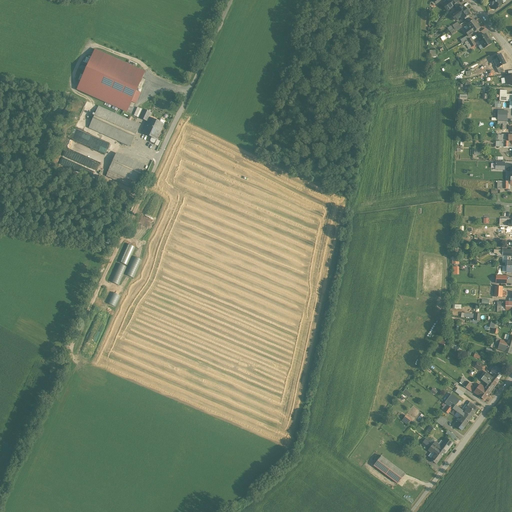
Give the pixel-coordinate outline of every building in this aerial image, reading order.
[(457,1),(456,0),(446,0),(449,3),(444,7),(447,11),(452,7),(452,6),(453,4),(457,1)] [(488,0),(490,2),(489,3),(492,6),(495,9),(501,5),(500,4),(502,2),(500,0),(488,0)] [(455,8),(451,12),(453,14),(456,12),(456,11),(459,8),(457,6),(455,8)] [(459,8),(456,11),(456,12),(453,14),(451,15),(456,21),(460,17),(462,20),(469,15),(462,6),(459,8)] [(472,21),(465,26),(468,30),(465,32),(468,36),(469,36),(471,34),(471,35),(479,30),(472,21)] [(485,34),(478,39),(483,48),(491,43),(485,34)] [(473,41),(471,38),(471,39),(467,41),(472,48),(475,45),(473,41)] [(136,91),(144,74),(94,51),(77,88),(127,111),(132,102),(136,91)] [(500,55),(500,54),(492,58),(498,68),(505,63),(503,60),(502,60),(500,55)] [(440,82),(439,74),(432,75),(433,83),(440,82)] [(511,95),(507,95),(507,91),(501,90),(501,91),(500,91),(500,101),(511,101),(511,95)] [(136,91),(132,102),(135,103),(140,93),(136,91)] [(140,125),(99,107),(89,128),(130,147),(140,125)] [(144,110),(140,118),(147,121),(151,113),(144,110)] [(507,111),(498,111),(498,120),(507,120),(507,111)] [(149,120),(143,132),(150,135),(152,136),(152,137),(156,140),(164,125),(159,122),(158,124),(152,121),(149,120)] [(68,137),(79,141),(83,131),(71,127),(68,137)] [(70,139),(66,148),(101,163),(105,154),(70,139)] [(143,169),(115,156),(109,170),(137,183),(143,169)] [(502,287),(494,287),(494,297),(501,297),(502,287)] [(511,335),(510,335),(507,343),(504,342),(504,341),(501,340),(500,340),(499,344),(511,347),(511,335)] [(495,343),(493,347),(504,351),(504,352),(511,354),(511,350),(511,347),(499,344),(495,343)] [(424,364),(421,368),(426,372),(430,368),(424,364)] [(498,369),(495,367),(491,371),(495,374),(493,376),(499,380),(504,373),(498,369)] [(492,377),(486,373),(483,376),(495,385),(496,385),(499,381),(499,380),(493,376),(492,377)] [(483,376),(481,380),(487,384),(484,388),(482,390),(488,394),(489,394),(495,385),(483,376)] [(484,388),(480,385),(479,385),(477,387),(477,388),(474,393),(484,400),(489,395),(489,394),(488,394),(482,390),(484,388)] [(475,412),(469,407),(465,412),(466,412),(464,414),(462,412),(462,411),(455,406),(457,403),(461,397),(454,392),(457,388),(454,386),(446,396),(449,398),(445,404),(451,409),(452,409),(453,410),(468,421),(475,412)] [(478,408),(470,402),(467,406),(469,407),(475,412),(478,408)] [(451,409),(445,404),(442,409),(447,414),(451,409)] [(468,421),(453,410),(451,414),(457,419),(458,418),(460,420),(455,426),(461,431),(468,421)] [(408,425),(413,419),(407,414),(402,421),(408,425)] [(441,415),(437,421),(443,426),(447,420),(441,415)] [(427,430),(432,434),(436,429),(430,425),(427,430)] [(446,434),(454,440),(457,436),(448,430),(446,434)] [(433,445),(445,454),(452,444),(446,439),(441,446),(438,444),(433,439),(430,443),(433,445)] [(436,464),(445,454),(433,445),(428,451),(431,453),(433,452),(435,453),(430,460),(436,464)] [(396,482),(404,471),(381,454),(373,465),(396,482)]
